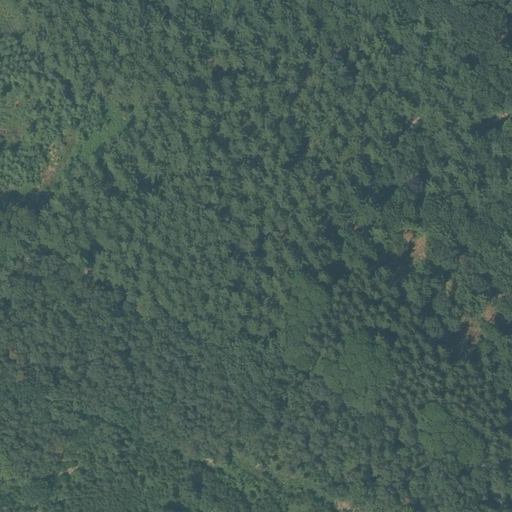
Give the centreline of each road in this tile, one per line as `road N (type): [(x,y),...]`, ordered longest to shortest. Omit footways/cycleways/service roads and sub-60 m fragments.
road 1 (track): [(451,75),(381,48),(280,63),(221,60),(181,52),(58,0)]
road 2 (track): [(294,362),(298,296),(324,231),(451,75)]
road 3 (track): [(0,263),(68,263),(195,334),(294,362)]
road 4 (track): [(294,362),(391,433),(511,474)]
